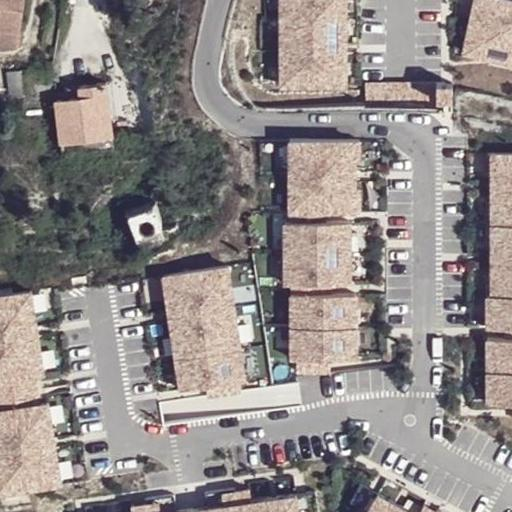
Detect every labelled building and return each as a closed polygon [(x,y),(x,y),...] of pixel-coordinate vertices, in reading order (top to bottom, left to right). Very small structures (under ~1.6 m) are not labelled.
[(22,0),(0,0),(0,42),(16,45),(22,0)] [(345,85),(345,0),(279,0),(279,46),(285,46),(285,53),(280,53),(280,85),(285,85),(345,85)] [(511,0),(475,0),(465,53),(511,62),(511,0)] [(112,135),(104,82),(78,84),(79,96),(55,99),(57,114),(61,143),(112,135)] [(442,85),(367,85),(367,106),(442,106),(442,85)] [(359,135),(290,136),(291,207),(354,206),(359,206),(358,185),(354,185),(354,156),(359,156),(359,135)] [(511,148),(494,149),(489,149),(489,170),(494,170),(494,199),(489,199),(489,240),(494,240),(494,270),(489,270),(489,291),(489,323),(511,322),(511,148)] [(350,217),(285,216),(284,278),(349,279),(350,217)] [(228,261),(164,270),(181,385),(244,376),(228,261)] [(0,489),(61,480),(48,397),(38,398),(34,369),(44,367),(32,283),(0,287),(0,489)] [(356,289),(291,289),(292,355),(357,354),(356,289)] [(511,332),(488,332),(488,399),(511,399),(511,332)] [(297,511),(295,493),(250,500),(248,487),(234,489),(233,485),(204,489),(204,493),(206,506),(176,510),(174,497),(173,491),(145,495),(145,501),(131,503),(132,511),(297,511)] [(452,511),(437,504),(435,508),(422,501),(416,511),(377,490),(365,511),(452,511)]
